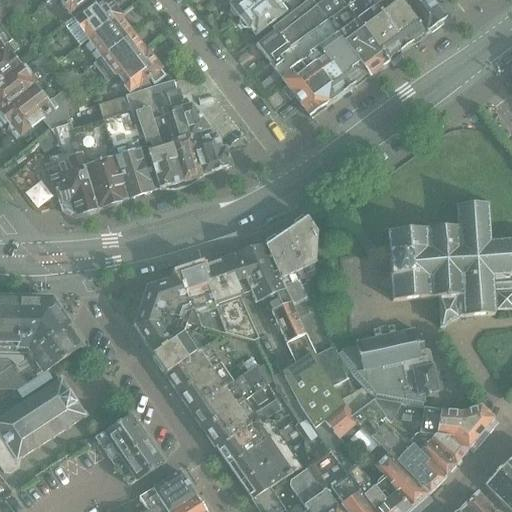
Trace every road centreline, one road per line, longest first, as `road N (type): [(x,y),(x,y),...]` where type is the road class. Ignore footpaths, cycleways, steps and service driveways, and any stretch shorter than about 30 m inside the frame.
road 1 (residential): [(81,265),(78,283),(188,441),(173,468),(123,499),(93,486),(50,511)]
road 2 (tertiary): [(302,180),(497,39)]
road 3 (residential): [(164,0),(302,180)]
road 4 (tertiary): [(152,245),(233,218),(302,180)]
